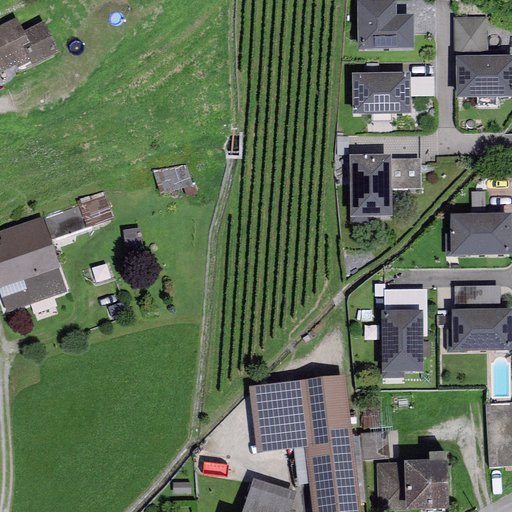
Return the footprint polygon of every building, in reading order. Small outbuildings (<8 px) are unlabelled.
[(395,0),(389,0),(357,0),(357,49),(413,48),(412,15),(395,15),(395,0)] [(487,55),(486,17),(453,18),(453,56),(487,55)] [(15,18),(0,25),(0,73),(15,66),(16,69),(30,62),(32,66),(59,52),(43,21),(22,32),(15,18)] [(511,95),(511,55),(487,55),(453,56),(455,98),(511,95)] [(409,74),(351,74),(351,114),(409,114),(409,74)] [(390,155),(349,155),(349,217),(390,216),(390,190),(390,160),(390,155)] [(419,159),(390,160),(390,190),(420,190),(419,159)] [(81,200),(88,226),(116,218),(109,192),(81,200)] [(510,214),(450,214),(450,234),(444,234),(444,257),(464,257),(464,255),(510,255),(510,214)] [(42,217),(0,231),(0,238),(1,240),(0,239),(0,298),(5,313),(67,293),(42,217)] [(454,286),(454,310),(499,310),(499,286),(454,286)] [(384,290),(384,311),(421,311),(421,337),(427,337),(426,290),(384,290)] [(454,310),(450,310),(450,330),(446,330),(446,354),(466,353),(466,351),(511,350),(511,309),(499,310),(454,310)] [(384,311),(381,311),(381,378),(404,378),(404,372),(422,371),(421,337),(421,311),(384,311)] [(304,448),(311,511),(360,511),(344,375),(248,386),(256,453),(304,448)] [(511,401),(490,402),(493,465),(511,464),(511,401)] [(387,433),(365,434),(367,460),(388,459),(387,433)] [(446,451),(428,452),(429,460),(403,461),(403,463),(375,464),(376,511),(406,511),(408,511),(408,510),(448,508),(446,451)] [(295,492),(252,479),(241,511),(294,511),(295,511),(290,509),(295,492)]
